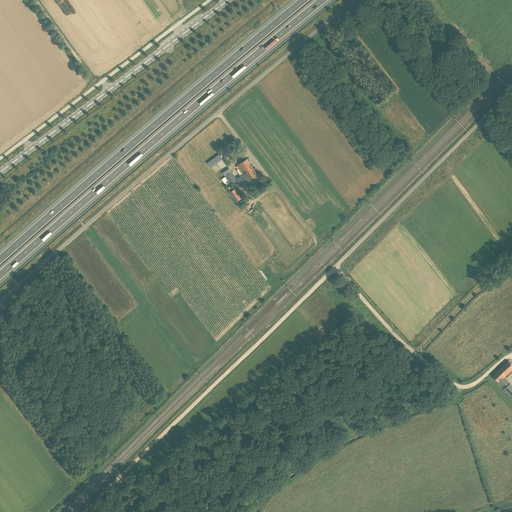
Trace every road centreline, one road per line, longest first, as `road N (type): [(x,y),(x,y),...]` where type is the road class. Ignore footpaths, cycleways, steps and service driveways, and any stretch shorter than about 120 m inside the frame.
road 1 (unclassified): [(511,90),(86,511)]
road 2 (unclassified): [(0,303),(355,0)]
road 3 (motorway): [(0,275),(326,0)]
road 4 (motorway): [(305,0),(0,260)]
road 5 (secondary): [(0,174),(229,0)]
road 6 (track): [(454,389),(319,454),(254,511)]
